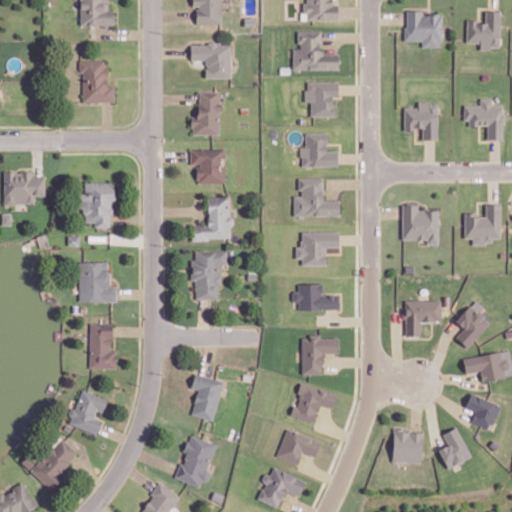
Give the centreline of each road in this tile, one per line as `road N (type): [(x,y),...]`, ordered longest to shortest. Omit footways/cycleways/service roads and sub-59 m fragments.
road 1 (residential): [(86,511),(135,441),(152,374),(152,0)]
road 2 (residential): [(325,511),(371,380),(369,0)]
road 3 (residential): [(152,138),(0,138)]
road 4 (residential): [(370,170),(511,170)]
